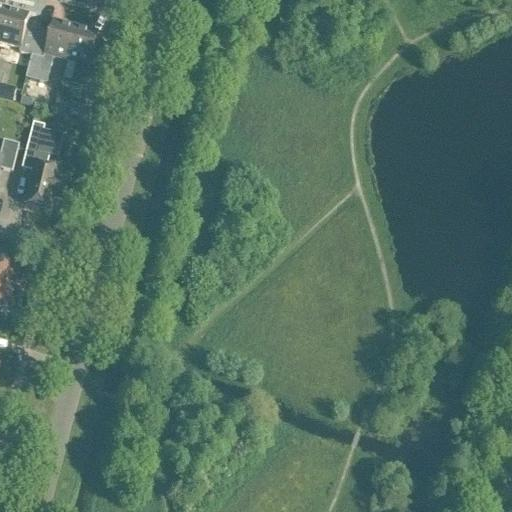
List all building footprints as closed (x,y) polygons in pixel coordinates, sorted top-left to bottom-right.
[(32,61),(39,33),(27,30),(30,19),(8,13),(0,42),(0,47),(20,53),(19,57),(32,61)] [(67,65),(76,31),(54,25),(51,36),(39,33),(32,61),(27,81),(47,87),(54,62),(67,65)] [(99,84),(101,78),(108,51),(96,48),(99,37),(76,31),(67,65),(76,68),(71,88),(85,92),(88,81),(99,84)] [(0,103),(2,104),(8,77),(0,75),(0,103)] [(73,110),(70,123),(89,128),(92,115),(73,110)] [(61,175),(47,172),(50,160),(38,157),(45,130),(34,127),(26,158),(33,173),(34,173),(25,208),(51,214),(54,203),(62,205),(68,184),(59,182),(61,175)] [(13,176),(19,149),(5,145),(0,161),(0,160),(0,173),(13,176)] [(12,299),(16,283),(13,282),(17,267),(0,262),(0,310),(1,310),(4,297),(12,299)]
